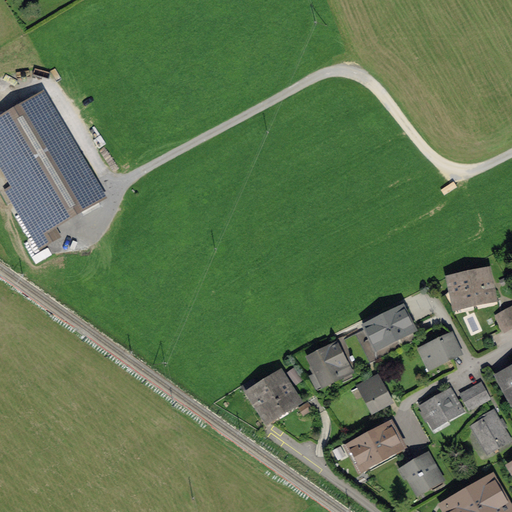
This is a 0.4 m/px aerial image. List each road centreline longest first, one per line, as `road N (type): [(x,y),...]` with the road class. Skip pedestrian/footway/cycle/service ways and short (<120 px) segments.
road 1 (residential): [(511,347),(410,403),(402,419),(414,449)]
road 2 (residential): [(381,511),(273,436)]
